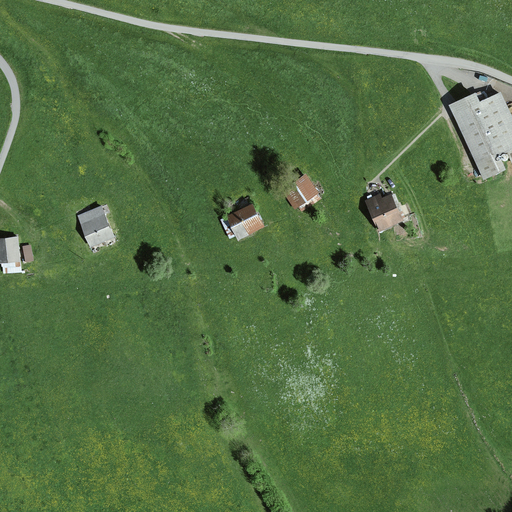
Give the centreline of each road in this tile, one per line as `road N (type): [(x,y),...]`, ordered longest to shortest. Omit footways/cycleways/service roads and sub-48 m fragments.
road 1 (unclassified): [(511,79),(464,63),(159,29),(40,0)]
road 2 (track): [(159,29),(207,53),(317,158),(359,230)]
